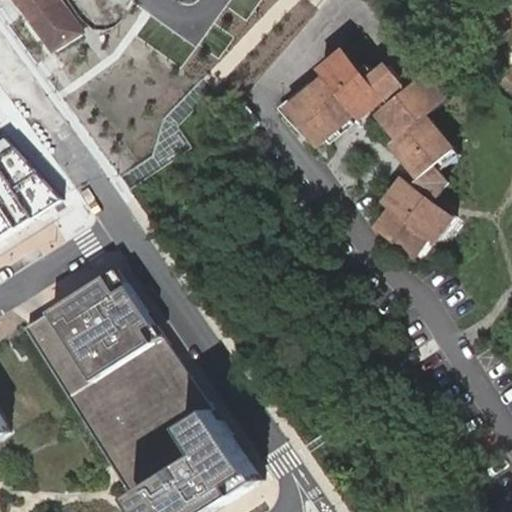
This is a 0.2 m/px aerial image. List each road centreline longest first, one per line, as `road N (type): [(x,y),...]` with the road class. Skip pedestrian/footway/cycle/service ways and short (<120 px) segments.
road 1 (residential): [(511,433),(425,298),(381,261),(270,114),(269,93),(341,11)]
road 2 (residential): [(0,301),(120,219),(285,463),(288,511)]
